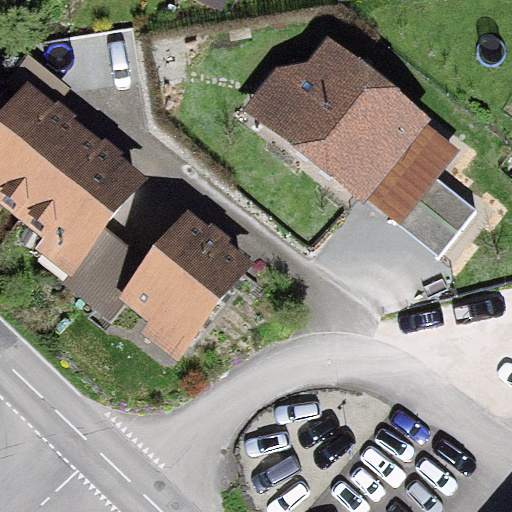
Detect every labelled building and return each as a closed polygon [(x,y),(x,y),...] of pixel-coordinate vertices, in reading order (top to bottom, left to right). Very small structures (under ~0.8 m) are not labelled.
[(196,0),(215,10),(221,0),(196,0)] [(289,105),(272,127),(360,198),(418,125),(329,55),(311,77),(297,79),(288,90),(289,105)] [(0,194),(25,215),(81,144),(26,101),(0,133),(0,194)] [(81,144),(25,215),(80,258),(136,188),(81,144)] [(429,176),(392,223),(438,260),(476,213),(429,176)] [(186,228),(130,299),(186,343),(242,272),(186,228)]
